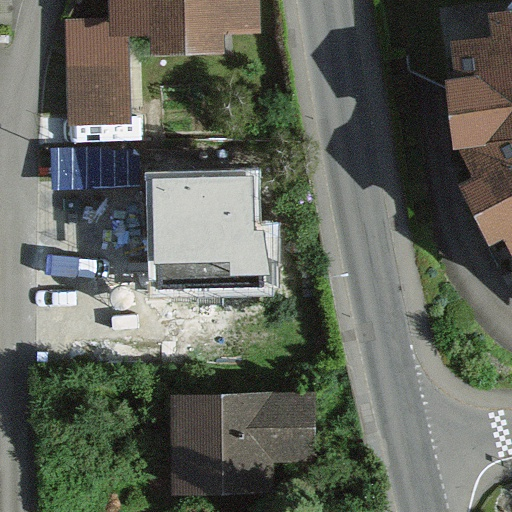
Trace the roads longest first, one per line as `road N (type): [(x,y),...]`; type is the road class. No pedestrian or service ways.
road 1 (residential): [(15,511),(16,129),(46,0)]
road 2 (tertiary): [(408,451),(327,0)]
